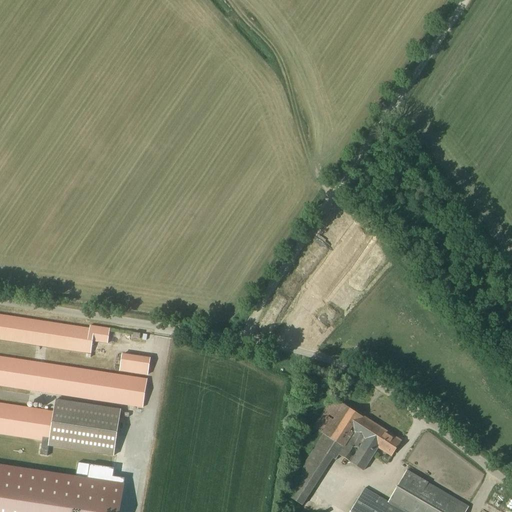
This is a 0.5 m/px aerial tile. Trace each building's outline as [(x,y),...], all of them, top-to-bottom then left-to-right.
[(90,329),(0,314),(0,385),(143,407),(147,379),(0,356),(0,339),(91,353),(93,341),(108,343),(110,329),(90,326),(90,329)] [(148,375),(151,359),(122,354),(120,370),(148,375)] [(301,506),(307,497),(332,458),(336,460),(339,455),(363,471),(373,456),(379,447),(392,455),(401,441),(348,407),(333,397),(314,428),(323,434),(285,495),(301,506)] [(0,433),(42,440),(40,454),(47,455),(48,450),(49,446),(114,456),(121,410),(56,400),(54,412),(0,403),(0,433)] [(0,511),(120,511),(124,483),(0,464),(0,511)] [(465,511),(468,507),(407,471),(389,502),(365,488),(351,511),(465,511)]
